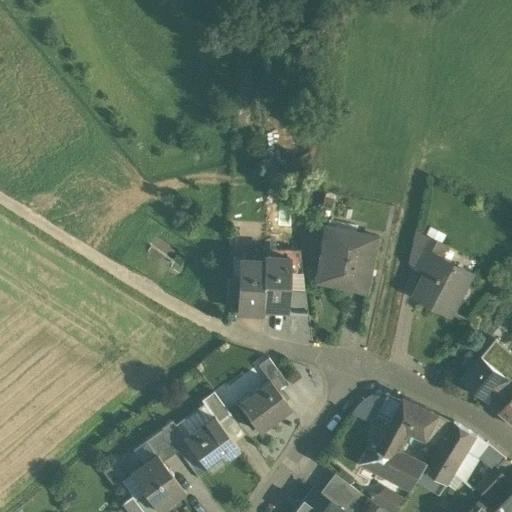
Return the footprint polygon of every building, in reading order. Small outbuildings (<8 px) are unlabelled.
[(444,244),(416,230),(410,262),(428,272),(429,272),(438,254),(439,255),(444,244)] [(354,242),(326,235),(316,281),(366,291),(377,238),(356,233),(354,242)] [(151,248),(139,264),(163,280),(174,263),(151,248)] [(254,261),(240,260),(238,304),(238,312),(251,313),(252,309),(262,309),(264,257),(264,254),(254,253),(254,261)] [(439,255),(438,254),(429,272),(428,272),(416,295),(450,312),(471,272),(439,255)] [(288,259),(264,257),(262,309),(286,310),(287,290),(288,259)] [(300,259),(288,259),(287,290),(304,291),(300,259)] [(239,280),(227,279),(226,303),(238,304),(239,280)] [(304,291),(287,290),(286,314),(307,315),(304,291)] [(511,351),(496,338),(482,355),(511,378),(511,351)] [(511,378),(482,355),(477,360),(469,354),(463,362),(471,368),(462,378),(488,399),(489,398),(501,408),(511,394),(511,378)] [(258,365),(269,379),(275,387),(285,380),(268,358),(258,365)] [(269,379),(237,403),(258,432),(291,408),(275,387),(269,379)] [(230,414),(213,391),(201,400),(204,404),(213,416),(214,415),(219,422),(230,414)] [(387,394),(376,416),(390,423),(401,401),(387,394)] [(511,394),(501,408),(500,409),(500,410),(511,419),(511,394)] [(439,414),(404,396),(401,401),(390,423),(377,448),(372,446),(365,461),(380,470),(413,486),(417,480),(426,465),(401,451),(389,445),(393,438),(400,441),(410,421),(430,431),(439,414)] [(213,416),(204,404),(175,424),(184,437),(213,416)] [(230,414),(219,422),(231,438),(242,430),(230,414)] [(184,437),(183,438),(187,443),(208,471),(210,470),(207,467),(219,458),(221,462),(239,449),(231,438),(219,422),(214,415),(213,416),(184,437)] [(175,424),(172,420),(161,428),(177,449),(177,450),(187,443),(183,438),(184,437),(175,424)] [(425,441),(430,431),(410,421),(400,441),(393,438),(389,445),(401,451),(410,434),(425,441)] [(454,421),(428,465),(426,465),(417,480),(439,494),(455,473),(454,472),(476,434),(454,421)] [(177,449),(161,428),(145,440),(156,454),(161,460),(177,449)] [(489,444),(476,434),(454,472),(455,473),(465,483),(478,460),(489,444)] [(505,457),(489,444),(478,460),(491,471),(496,466),(505,457)] [(161,460),(156,454),(130,474),(145,494),(156,509),(157,508),(183,490),(161,460)] [(510,478),(496,466),(491,471),(475,488),(488,500),(510,478)] [(145,494),(130,474),(120,481),(131,496),(135,501),(145,494)] [(334,474),(319,494),(341,510),(340,511),(350,511),(363,495),(334,474)] [(375,498),(392,511),(395,511),(407,498),(387,483),(375,498)] [(339,511),(340,511),(341,510),(319,494),(313,489),(304,501),(302,500),(292,511),(339,511)] [(494,511),(505,511),(511,506),(511,490),(492,510),(494,511)] [(156,509),(145,494),(135,501),(143,511),(160,511),(157,508),(156,509)] [(143,511),(135,501),(131,496),(121,503),(127,511),(143,511)] [(494,511),(492,510),(479,497),(465,511),(494,511)]
